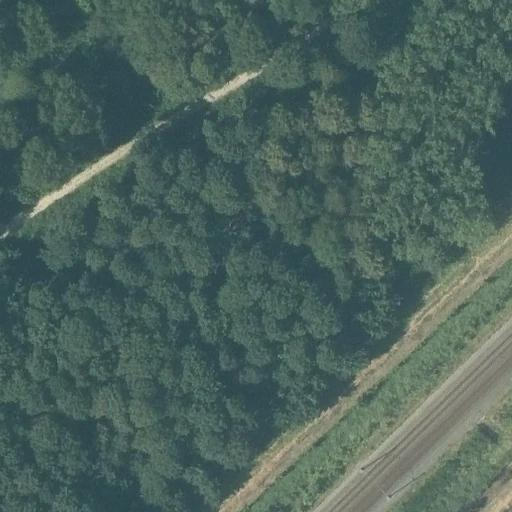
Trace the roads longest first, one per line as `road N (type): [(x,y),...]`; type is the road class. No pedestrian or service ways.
road 1 (track): [(206,511),(511,218)]
road 2 (track): [(253,511),(511,267)]
